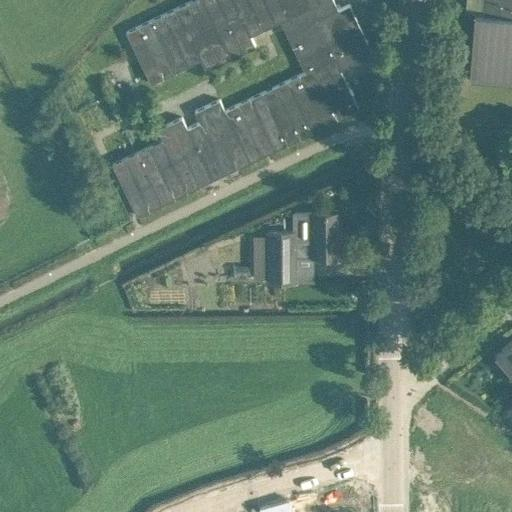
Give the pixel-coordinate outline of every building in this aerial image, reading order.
[(334,0),(190,0),(126,31),(151,82),(201,58),(206,69),(256,45),(251,34),(280,20),(305,71),(225,109),(220,98),(195,110),(200,121),(187,127),(182,116),(157,128),(162,139),(112,163),(137,214),(199,185),(237,166),(265,153),(270,151),(359,108),(345,77),(355,72),(351,64),(373,53),(349,3),(338,8),(334,0)] [(511,0),(484,0),(484,13),(475,12),(469,76),(470,76),(511,78),(511,0)] [(90,120),(100,140),(108,136),(98,116),(90,120)] [(267,243),(257,243),(257,277),(268,277),(295,277),(295,255),(320,255),(340,255),(340,238),(338,238),(338,229),(340,229),(340,211),(320,211),(295,211),(295,229),(267,229),(267,243)] [(217,290),(226,289),(223,261),(134,271),(139,310),(218,301),(217,290)] [(428,309),(428,298),(418,298),(418,308),(428,309)] [(511,338),(496,353),(511,372),(511,338)] [(491,459),(501,445),(470,424),(467,429),(444,413),(416,454),(420,457),(414,477),(438,486),(456,460),(452,457),(463,441),(491,459)] [(453,511),(500,511),(500,510),(453,492),(453,511)] [(339,511),(339,494),(313,503),(313,511),(339,511)] [(289,511),(289,497),(258,506),(263,511),(289,511)]
